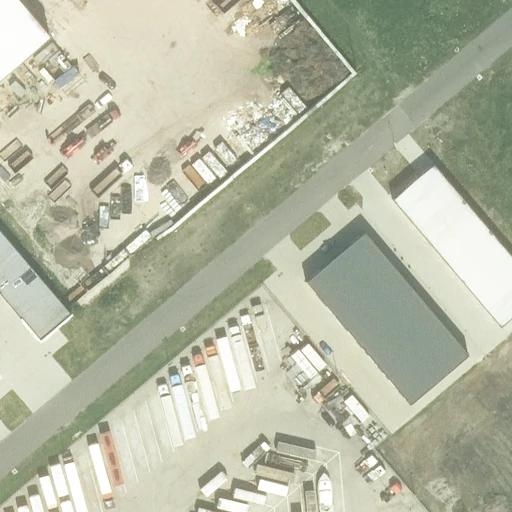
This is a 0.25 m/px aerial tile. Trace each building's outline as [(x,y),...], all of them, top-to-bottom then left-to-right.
[(18,0),(0,0),(0,77),(49,36),(18,0)] [(511,258),(433,164),(391,200),(500,328),(511,318),(511,258)] [(0,231),(0,296),(39,342),(71,315),(0,231)] [(363,232),(305,282),(409,405),(467,355),(363,232)] [(264,285),(185,350),(308,499),(386,435),(264,285)]
